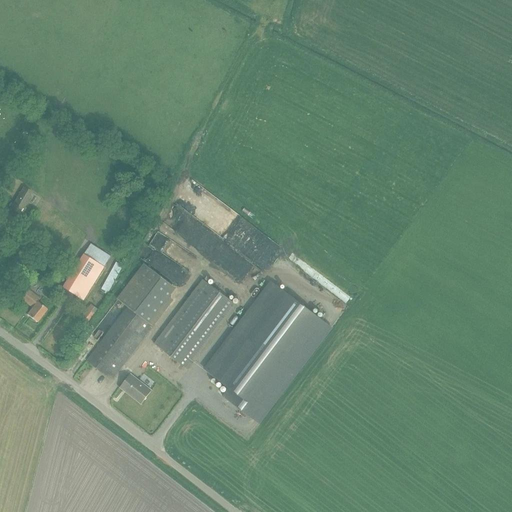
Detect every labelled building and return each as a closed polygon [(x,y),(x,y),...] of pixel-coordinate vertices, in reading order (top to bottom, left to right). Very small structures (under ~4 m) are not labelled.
[(24,188),(11,210),(20,215),(33,194),(24,188)] [(224,243),(236,253),(243,246),(235,238),(241,231),(237,227),(224,243)] [(91,245),(63,290),(84,302),(114,254),(107,250),(105,253),(91,245)] [(128,308),(87,361),(112,381),(181,292),(146,265),(118,301),(128,308)] [(205,281),(155,345),(188,370),(238,306),(205,281)] [(252,419),(326,324),(272,282),(205,370),(231,390),(225,398),(252,419)] [(37,323),(47,310),(37,302),(39,299),(28,290),(21,299),(33,308),(27,315),(37,323)] [(152,391),(130,375),(120,388),(142,404),(152,391)]
